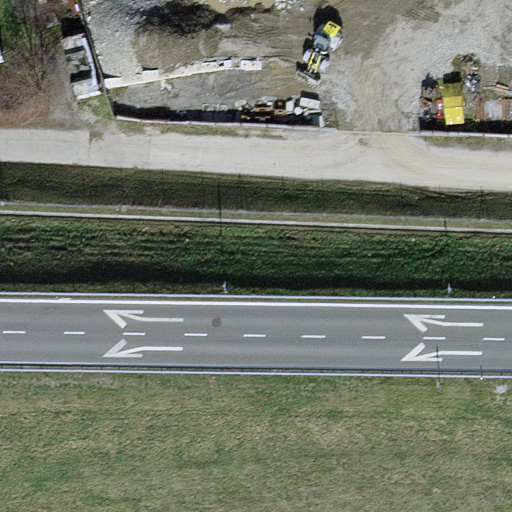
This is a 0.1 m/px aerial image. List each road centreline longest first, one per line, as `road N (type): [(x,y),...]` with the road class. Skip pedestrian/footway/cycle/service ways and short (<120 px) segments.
road 1 (unclassified): [(511,173),(0,145)]
road 2 (motorway): [(511,340),(0,336)]
